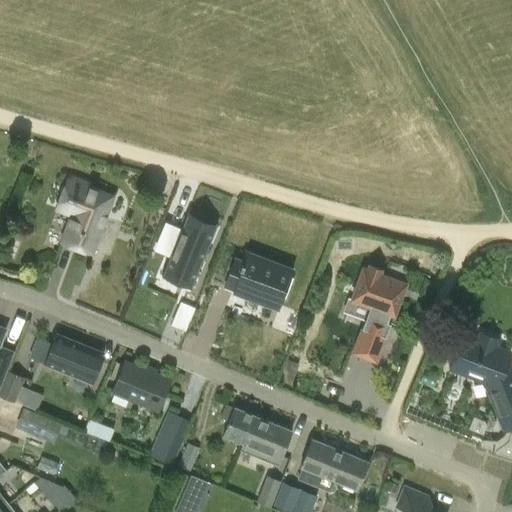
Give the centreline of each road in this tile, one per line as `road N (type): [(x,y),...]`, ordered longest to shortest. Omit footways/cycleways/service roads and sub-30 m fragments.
road 1 (residential): [(489,511),(495,494),(487,476),(390,432),(0,290)]
road 2 (track): [(0,115),(385,227),(467,236),(511,230)]
road 3 (track): [(390,432),(467,236)]
